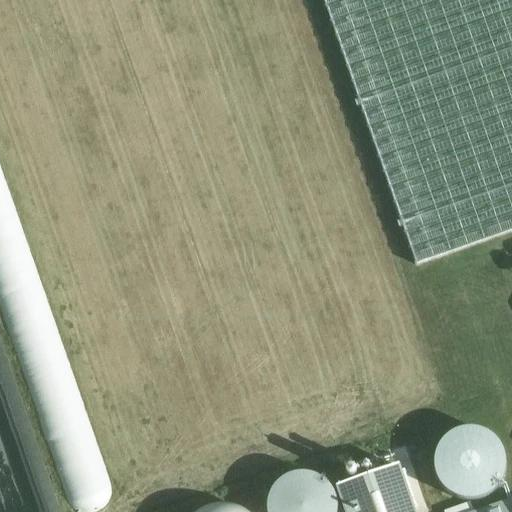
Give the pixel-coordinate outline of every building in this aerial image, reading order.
[(511,0),(322,0),(415,266),(511,231),(511,0)] [(502,462),(502,459),(502,456),(501,454),(501,451),(500,448),(499,445),(497,443),(496,440),(494,438),(492,436),(490,434),(488,432),(485,431),(483,429),(480,428),(477,427),(474,427),(472,426),(469,426),(466,426),(463,427),(460,427),(457,428),(455,429),(452,431),(450,432),(448,434),(445,436),(443,438),(442,440),(440,443),(439,445),(438,448),(437,451),(436,454),(436,456),(436,459),(436,462),(436,465),(437,468),(438,471),(439,473),(440,476),(442,478),(443,480),(445,483),(447,485),(450,486),(452,488),(455,489),(457,490),(460,491),(463,492),(466,492),(469,492),(472,492),(474,492),(477,491),(480,490),(483,489),(485,488),(488,486),(490,485),(492,483),(494,480),(496,478),(497,476),(499,473),(500,471),(501,468),(501,465),(502,462)] [(333,492),(326,478),(315,469),(300,465),(286,467),(273,475),(265,487),(262,502),(264,511),(331,511),(333,506),(333,492)] [(413,511),(397,466),(336,488),(344,511),(413,511)] [(248,511),(240,506),(228,502),(216,501),(204,504),(193,510),(190,511),(248,511)] [(511,511),(511,501),(480,511),(511,511)]
